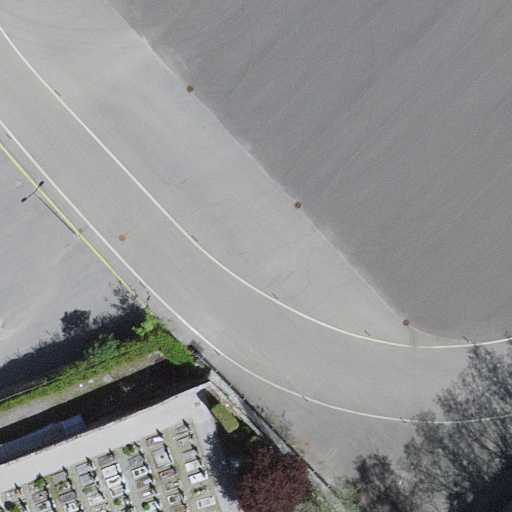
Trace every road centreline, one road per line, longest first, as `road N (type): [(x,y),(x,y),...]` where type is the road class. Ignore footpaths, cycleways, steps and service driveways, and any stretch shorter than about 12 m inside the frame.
road 1 (unclassified): [(0,74),(88,178),(205,295),(295,353),(397,383),(511,377)]
road 2 (residential): [(0,441),(163,377)]
